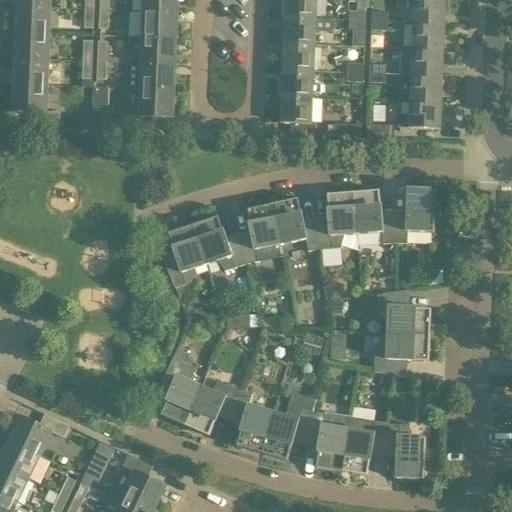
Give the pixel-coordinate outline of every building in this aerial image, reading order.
[(16,0),(16,8),(50,9),(50,0),(16,0)] [(93,0),(84,0),(84,11),(93,11),(93,0)] [(108,0),(100,0),(100,11),(108,12),(108,0)] [(177,0),(143,0),(143,13),(177,15),(177,0)] [(316,0),(284,0),(284,19),(316,20),(316,0)] [(413,0),(412,24),(443,25),(444,0),(413,0)] [(50,9),(16,8),(15,34),(49,35),(50,9)] [(83,29),(92,30),(93,11),(84,11),(83,29)] [(99,30),(107,31),(108,12),(100,11),(99,30)] [(365,13),(349,12),(348,21),(364,22),(365,13)] [(177,15),(143,13),(142,39),(176,41),(177,15)] [(388,14),(371,13),(371,22),(387,23),(388,14)] [(316,20),(284,19),(283,44),(314,46),(315,33),(328,33),(334,30),(334,21),(316,20)] [(348,31),(364,31),(364,22),(348,21),(348,31)] [(370,31),(387,32),(387,23),(371,22),(370,31)] [(443,25),(412,24),(411,50),(442,51),(443,25)] [(49,35),(15,34),(14,59),(48,61),(49,35)] [(176,41),(142,39),(141,65),(174,66),(176,41)] [(92,43),(83,42),(82,63),(91,63),(92,43)] [(107,43),(98,43),(97,63),(106,63),(106,65),(135,66),(135,60),(106,59),(107,43)] [(314,46),(283,44),(282,71),(313,72),(314,46)] [(441,78),(442,51),(411,50),(400,49),(399,77),(410,77),(410,76),(441,78)] [(48,61),(14,59),(13,85),(46,87),(48,61)] [(81,80),(90,81),(91,63),(82,63),(81,80)] [(105,81),(106,65),(106,63),(97,63),(96,81),(105,81)] [(174,66),(141,65),(140,91),(173,92),(174,66)] [(363,65),(347,65),(346,74),(362,74),(363,65)] [(386,66),(369,66),(368,75),(386,75),(386,66)] [(313,72),(282,71),(281,97),(312,98),(313,72)] [(346,83),(362,84),(362,74),(346,74),(346,83)] [(368,84),(385,85),(386,75),(368,75),(368,84)] [(409,102),(440,104),(441,78),(410,76),(410,77),(409,102)] [(46,87),(13,85),(11,112),(32,113),(31,126),(58,127),(59,114),(45,113),(46,87)] [(173,92),(140,91),(139,118),(124,118),(124,130),(151,131),(152,118),(172,119),(173,92)] [(312,98),(281,97),(279,124),(311,126),(312,98)] [(440,104),(409,102),(408,117),(397,116),(396,129),(439,131),(440,104)] [(359,139),(360,126),(334,125),(333,138),(359,139)] [(366,126),(365,140),(392,141),(393,128),(366,126)] [(353,194),(356,236),(382,234),(383,246),(395,245),(394,220),(381,221),(379,192),(353,194)] [(394,220),(395,245),(406,246),(407,233),(434,234),(434,222),(438,222),(439,205),(435,205),(435,193),(408,192),(407,220),(394,220)] [(316,226),(319,251),(341,249),(344,237),(356,236),(353,194),(327,196),(329,225),(316,226)] [(272,205),(280,246),(305,241),(308,253),(319,251),(316,226),(303,228),(297,200),(272,205)] [(239,241),(246,266),(282,258),(280,246),(272,205),(246,211),(252,239),(239,241)] [(193,227),(206,266),(217,262),(224,273),(246,266),(239,241),(227,246),(218,218),(193,227)] [(206,266),(193,227),(168,235),(177,262),(165,266),(174,290),(195,283),(195,270),(206,266)] [(398,283),(399,292),(410,291),(409,282),(398,283)] [(331,302),(341,301),(340,292),(335,289),(327,290),(328,303),(331,302)] [(388,335),(429,337),(430,311),(409,310),(410,292),(377,296),(377,309),(389,309),(388,335)] [(342,301),(341,301),(331,302),(333,311),(343,309),(342,301)] [(279,317),(263,320),(264,329),(281,329),(279,317)] [(429,337),(388,335),(387,347),(375,350),(374,373),(406,380),(407,362),(428,363),(429,337)] [(177,351),(171,363),(160,385),(172,390),(161,417),(185,427),(201,389),(189,384),(194,372),(188,356),(177,351)] [(395,381),(395,393),(406,393),(407,381),(395,381)] [(232,416),(241,393),(230,388),(217,382),(212,394),(201,389),(185,427),(209,437),(220,411),(232,416)] [(262,455),(273,415),(248,408),(252,396),(241,393),(232,416),(244,420),(237,447),(262,455)] [(307,438),(313,413),(312,413),(315,401),(292,394),(285,418),(273,415),(262,455),(287,462),(295,435),(307,438)] [(341,473),(348,432),(323,428),(325,416),(313,413),(307,438),(320,440),(315,469),(341,473)] [(9,442),(39,456),(50,433),(63,439),(69,428),(44,416),(39,427),(21,418),(9,442)] [(385,451),(387,425),(375,424),(350,419),(348,432),(341,473),(367,477),(372,449),(385,451)] [(387,425),(385,451),(398,451),(396,480),(423,481),(424,469),(428,469),(429,452),(425,452),(425,440),(413,439),(409,427),(387,425)] [(39,456),(9,442),(0,460),(0,466),(28,480),(39,456)] [(96,454),(110,461),(114,451),(100,445),(96,454)] [(123,497),(153,511),(165,487),(147,479),(152,468),(128,456),(122,468),(134,474),(123,497)] [(28,480),(0,466),(0,495),(17,503),(28,480)] [(75,483),(67,479),(59,495),(67,499),(75,483)] [(89,489),(81,485),(73,502),(81,505),(89,489)] [(12,511),(17,503),(0,495),(0,511),(12,511)] [(51,511),(60,511),(67,499),(59,495),(51,511)] [(153,511),(123,497),(115,511),(153,511)] [(68,511),(77,511),(81,505),(73,502),(68,511)]
